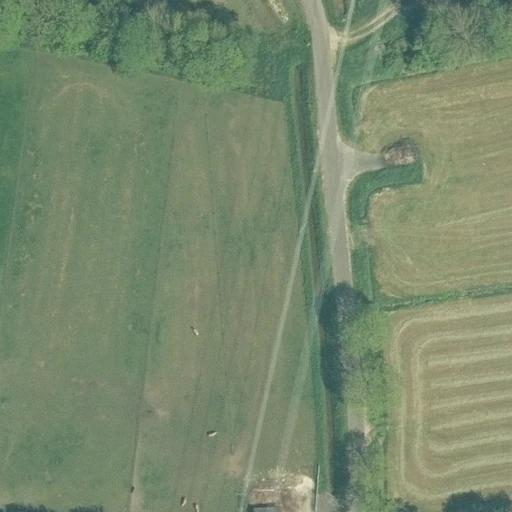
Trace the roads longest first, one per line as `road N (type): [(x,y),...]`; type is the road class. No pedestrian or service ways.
road 1 (unclassified): [(355,511),(353,397),(331,169)]
road 2 (unclassified): [(331,169),(310,0)]
